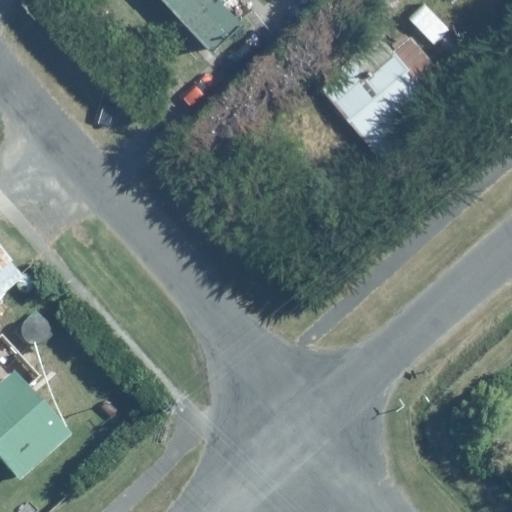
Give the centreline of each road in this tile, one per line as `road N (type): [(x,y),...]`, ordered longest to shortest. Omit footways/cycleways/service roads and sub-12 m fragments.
road 1 (residential): [(0,74),(308,421)]
road 2 (residential): [(511,240),(308,421)]
road 3 (residential): [(308,421),(207,511)]
road 4 (residential): [(308,421),(389,511)]
